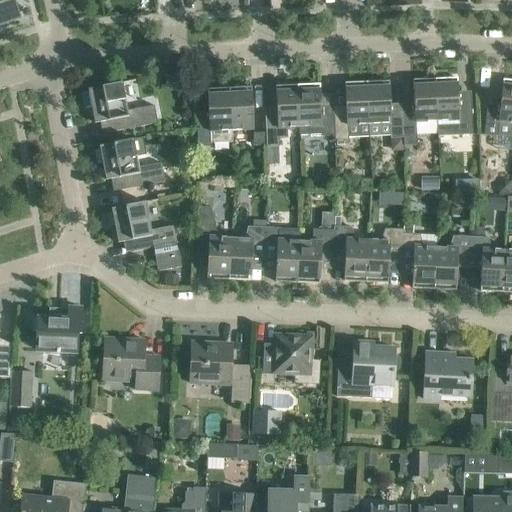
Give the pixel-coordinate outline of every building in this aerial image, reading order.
[(0,0),(0,25),(19,19),(12,0),(0,0)] [(435,79),(437,121),(437,136),(472,135),(471,96),(458,97),(457,78),(435,79)] [(414,108),(402,109),(403,138),(404,146),(417,145),(416,122),(437,121),(435,79),(413,80),(414,108)] [(511,138),(511,80),(503,79),(500,108),(487,106),(483,135),(511,138)] [(389,81),(366,82),(368,124),(389,123),(390,139),(403,138),(402,109),(390,109),(389,81)] [(346,111),(333,112),(334,135),(334,141),(348,140),(348,138),(347,125),(368,124),(366,82),(344,83),(345,94),(346,111)] [(83,94),(85,108),(91,107),(94,123),(105,121),(107,133),(157,123),(154,106),(127,111),(122,83),(88,89),(88,93),(83,94)] [(297,85),(299,127),(300,137),(334,135),(333,112),(321,112),(319,84),(297,85)] [(276,114),(264,115),(265,133),(266,144),(266,147),(279,147),(279,140),(287,139),(287,128),(299,127),(297,85),(275,86),(276,114)] [(251,87),(229,88),(231,131),(253,129),(251,87)] [(208,118),(196,118),(197,147),(210,147),(210,143),(231,143),(231,131),(229,88),(207,89),(208,118)] [(266,144),(265,133),(253,134),(253,145),(266,144)] [(138,167),(133,139),(99,146),(99,149),(94,150),(97,165),(102,164),(105,180),(116,178),(118,191),(165,182),(161,163),(138,167)] [(402,152),(402,142),(392,142),(392,153),(402,152)] [(334,175),(325,176),(326,184),(335,184),(334,175)] [(439,178),(421,178),(421,192),(439,192),(439,178)] [(511,184),(500,184),(500,196),(511,196),(511,184)] [(393,193),(392,206),(403,206),(403,194),(393,193)] [(490,197),(489,209),(506,210),(507,198),(490,197)] [(111,209),(111,212),(106,213),(109,228),(114,227),(117,243),(128,241),(130,253),(153,248),(157,272),(181,267),(173,226),(150,230),(145,202),(111,209)] [(206,279),(229,280),(231,238),(217,237),(211,208),(198,207),(196,248),(208,249),(206,279)] [(403,230),(402,234),(413,234),(413,225),(403,224),(403,230)] [(244,238),(231,238),(229,280),(251,281),(253,244),(265,244),(265,227),(247,227),(244,238)] [(265,227),(265,244),(277,245),(275,282),(297,283),(299,241),(299,229),(265,227)] [(343,281),(365,282),(368,240),(355,240),(352,228),(334,227),(334,231),(333,256),(334,256),(334,252),(345,253),(343,281)] [(472,228),(472,237),(481,237),(482,228),(472,228)] [(299,241),(297,283),(319,284),(321,255),(333,256),(334,231),(322,230),(316,230),(313,229),(312,242),(299,241)] [(401,251),(402,234),(402,230),(384,229),(381,241),(368,240),(365,282),(388,283),(389,246),(400,247),(400,251),(401,251)] [(402,234),(401,251),(413,251),(411,289),(434,290),(435,247),(422,247),(420,234),(402,234)] [(457,261),(469,262),(470,237),(452,236),(449,248),(435,247),(434,290),(456,291),(457,261)] [(472,237),(470,237),(469,262),(481,262),(480,292),(502,293),(504,250),(490,250),(488,238),(481,237),(472,237)] [(511,250),(504,250),(502,293),(511,293),(511,250)] [(178,285),(178,275),(164,275),(164,285),(178,285)] [(33,317),(32,332),(36,332),(35,348),(47,349),(47,353),(67,354),(67,350),(76,350),(77,334),(80,334),(82,308),(65,307),(65,315),(52,314),(51,314),(51,318),(33,317)] [(263,344),(262,375),(294,376),(293,384),(318,385),(320,361),(308,360),(309,340),(276,338),(275,345),(263,344)] [(104,339),(103,344),(103,376),(136,377),(135,390),(158,391),(159,357),(143,356),(144,340),(104,339)] [(250,367),(230,366),(231,345),(191,343),(190,384),(229,386),(230,385),(231,385),(231,397),(237,404),(249,405),(250,367)] [(353,359),(338,359),(336,397),(371,399),(372,385),(392,386),(393,371),(396,371),(399,368),(400,360),(397,356),(394,356),(394,349),(361,348),(361,343),(354,343),(353,359)] [(426,353),(425,361),(425,374),(423,400),(439,401),(439,396),(470,397),(471,361),(444,360),(444,354),(426,353)] [(490,394),(489,421),(511,422),(511,356),(507,357),(507,370),(495,370),(494,394),(490,394)] [(413,360),(412,373),(425,374),(425,361),(413,360)] [(2,363),(1,378),(10,379),(10,371),(10,364),(2,363)] [(10,371),(10,379),(8,407),(30,408),(32,372),(10,371)] [(254,412),(254,435),(279,435),(280,413),(254,412)] [(185,422),(173,421),(172,438),(189,439),(189,427),(185,422)] [(148,429),(148,439),(158,439),(159,429),(148,429)] [(238,431),(226,431),(226,441),(238,441),(238,431)] [(0,461),(13,463),(16,436),(0,434),(0,461)] [(69,438),(65,441),(83,462),(86,459),(88,439),(69,438)] [(158,442),(147,441),(144,469),(155,470),(158,442)] [(237,444),(207,443),(206,458),(236,459),(237,444)] [(411,452),(411,476),(425,476),(425,453),(411,452)] [(331,454),(313,453),(313,467),(331,467),(331,454)] [(362,469),(376,469),(377,456),(363,455),(362,469)] [(511,456),(498,456),(498,474),(511,474),(511,456)] [(153,511),(155,498),(153,497),(155,478),(127,475),(123,511),(100,508),(99,511),(153,511)] [(306,511),(307,479),(294,478),(294,491),(268,491),(268,510),(266,511),(306,511)] [(82,511),(85,484),(53,481),(51,499),(22,496),(20,511),(82,511)] [(162,511),(161,511),(204,511),(205,488),(193,488),(192,492),(184,492),(184,502),(181,506),(181,511),(162,511)] [(511,511),(511,493),(502,493),(502,499),(473,498),(472,511),(511,511)] [(255,511),(256,494),(233,494),(232,508),(217,508),(217,511),(255,511)] [(357,511),(358,495),(333,494),(332,511),(357,511)] [(461,511),(462,499),(447,499),(447,508),(418,507),(418,511),(461,511)]
